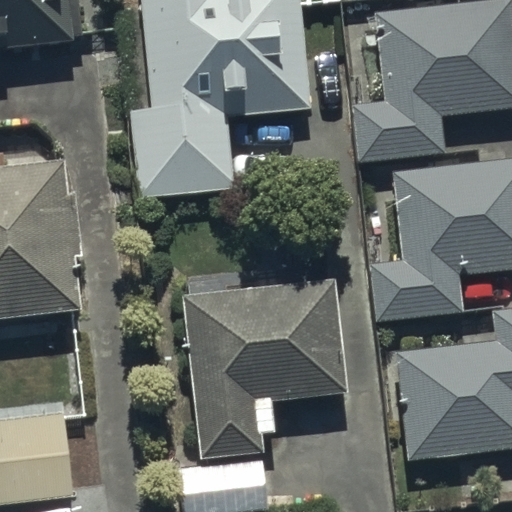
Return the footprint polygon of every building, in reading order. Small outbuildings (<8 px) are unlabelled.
[(0,0),(0,64),(68,59),(67,49),(77,48),(75,11),(64,12),(63,0),(0,0)] [(135,0),(146,123),(128,124),(133,209),(229,204),(225,130),(304,125),(298,19),(309,18),(308,7),(296,8),(295,0),(135,0)] [(511,40),(509,9),(372,23),(380,115),(349,119),(355,179),(442,170),(438,129),(511,121),(511,40)] [(511,175),(390,189),(398,271),(367,275),(374,336),(457,327),(453,293),(511,285),(511,175)] [(0,335),(75,328),(69,273),(79,272),(72,210),(64,211),(61,179),(0,185),(0,335)] [(331,297),(177,309),(193,476),(176,478),(178,511),(261,511),(257,450),(273,449),(271,416),(340,411),(331,297)] [(394,369),(406,476),(511,461),(511,316),(489,319),(494,357),(394,369)] [(64,426),(0,432),(0,511),(32,511),(72,508),(64,426)]
